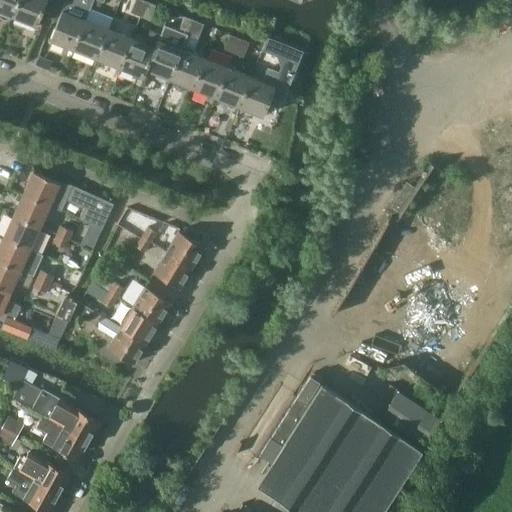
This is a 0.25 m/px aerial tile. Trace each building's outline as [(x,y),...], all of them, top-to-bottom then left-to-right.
[(0,0),(0,9),(13,14),(18,0),(0,0)] [(18,0),(13,14),(36,23),(45,0),(18,0)] [(92,0),(65,0),(50,38),(73,47),(85,19),(92,0)] [(142,0),(134,0),(130,12),(139,16),(145,1),(142,0)] [(149,20),(155,5),(145,1),(139,16),(149,20)] [(184,16),(178,31),(187,34),(193,19),(184,16)] [(85,19),(73,47),(96,56),(108,28),(85,19)] [(197,39),(203,24),(193,19),(187,34),(197,39)] [(159,34),(146,67),(170,77),(181,48),(187,35),(163,25),(159,34)] [(119,65),(131,37),(108,28),(96,56),(119,65)] [(131,37),(119,65),(143,75),(159,34),(149,30),(144,42),(131,37)] [(230,35),(224,49),(234,53),(240,38),(230,35)] [(251,76),(240,105),(242,106),(241,109),(251,113),(253,110),(262,114),(270,95),(282,100),(302,50),(267,36),(266,37),(265,41),(262,48),(276,54),(281,65),(278,72),(268,68),(263,81),(251,76)] [(243,57),(249,42),(240,38),(234,53),(243,57)] [(181,48),(170,77),(193,86),(205,57),(181,48)] [(205,57),(193,86),(216,95),(228,67),(205,57)] [(239,105),(251,76),(228,67),(216,95),(239,105)] [(49,203),(49,204),(59,209),(64,197),(83,206),(78,217),(100,227),(111,202),(71,184),(69,186),(32,170),(22,191),(49,203)] [(39,226),(49,204),(49,203),(22,191),(12,214),(39,226)] [(39,226),(12,214),(2,235),(29,247),(39,226)] [(73,231),(59,225),(55,233),(69,240),(70,239),(73,231)] [(141,234),(150,240),(156,230),(147,225),(141,234)] [(76,226),(70,239),(89,248),(95,234),(76,226)] [(165,249),(191,265),(203,245),(178,229),(165,249)] [(51,242),(66,248),(69,240),(55,233),(51,242)] [(150,240),(141,234),(135,244),(144,249),(150,240)] [(2,235),(0,240),(0,260),(33,275),(38,264),(43,254),(29,247),(2,235)] [(191,265),(165,249),(153,270),(178,286),(191,265)] [(0,260),(0,287),(9,291),(14,280),(28,286),(33,275),(0,260)] [(54,274),(39,267),(35,276),(50,283),(54,274)] [(91,281),(106,291),(117,297),(123,287),(112,281),(111,283),(95,274),(91,281)] [(32,284),(46,291),(50,283),(35,276),(32,284)] [(132,305),(157,320),(170,300),(144,284),(132,305)] [(0,311),(1,310),(15,316),(20,305),(6,299),(9,291),(0,287),(0,311)] [(100,302),(110,308),(117,297),(106,291),(100,302)] [(64,293),(55,310),(68,317),(77,299),(64,293)] [(73,312),(97,327),(103,317),(79,302),(73,312)] [(119,325),(145,341),(157,320),(132,305),(119,325)] [(29,326),(5,316),(0,327),(24,337),(29,326)] [(103,317),(97,327),(113,336),(107,346),(132,361),(145,341),(119,325),(119,326),(103,317)] [(380,511),(423,444),(311,373),(261,452),(272,459),(259,479),(310,511),(380,511)] [(41,388),(40,390),(21,379),(11,397),(41,414),(42,414),(88,440),(99,421),(41,388)] [(383,413),(425,439),(440,414),(398,389),(383,413)] [(42,414),(41,414),(35,426),(45,431),(41,439),(77,460),(88,440),(42,414)] [(22,423),(8,415),(1,425),(16,434),(22,423)] [(0,427),(0,438),(9,444),(16,434),(1,425),(0,427)] [(25,450),(22,456),(19,455),(13,466),(58,493),(69,473),(34,453),(33,454),(25,450)] [(58,493),(13,466),(6,477),(16,483),(11,490),(48,511),(58,493)] [(0,511),(15,511),(0,503),(0,511)]
